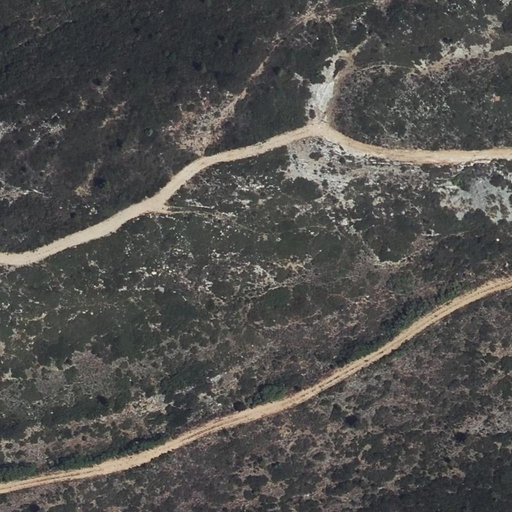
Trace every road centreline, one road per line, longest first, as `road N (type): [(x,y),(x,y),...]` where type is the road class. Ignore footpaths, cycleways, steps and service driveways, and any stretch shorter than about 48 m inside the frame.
road 1 (track): [(0,493),(132,466),(287,406),(511,284)]
road 2 (track): [(0,263),(37,259),(104,233),(164,202),(185,176),(217,157),(320,129)]
road 3 (track): [(320,129),(406,159),(511,155)]
